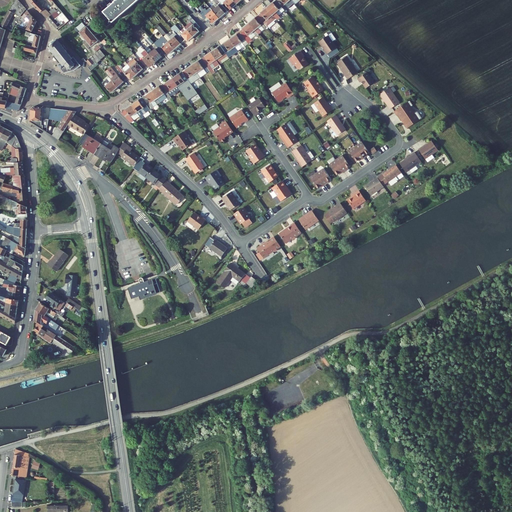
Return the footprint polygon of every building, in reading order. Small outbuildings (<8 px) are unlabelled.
[(14,13),(19,17),(26,9),(18,0),(15,0),(9,10),(14,13)] [(53,0),(28,0),(41,12),(46,7),(39,0),(49,0),(51,2),(53,1),(53,0)] [(112,22),(138,0),(116,0),(114,2),(104,12),(109,17),(103,22),(107,27),(112,22)] [(222,4),(218,0),(213,0),(216,3),(210,8),(212,10),(219,19),(219,18),(225,13),(228,11),(222,4)] [(218,0),(222,4),(224,3),(230,10),(236,4),(232,0),(218,0)] [(282,7),(276,0),(275,0),(267,7),(277,20),(278,20),(280,18),(279,15),(285,10),(282,7)] [(267,7),(258,15),(266,25),(267,25),(269,28),(275,23),(274,21),(276,19),(277,20),(267,7)] [(14,13),(9,10),(0,25),(6,28),(14,13)] [(28,26),(26,29),(32,31),(37,22),(32,17),(27,10),(22,16),(29,23),(28,26)] [(200,13),(208,23),(211,21),(213,24),(219,19),(212,10),(206,16),(204,13),(202,11),(200,13)] [(56,11),(47,19),(56,29),(63,23),(57,17),(59,15),(56,11)] [(69,21),(64,14),(61,17),(66,23),(67,23),(69,21)] [(191,22),(185,27),(193,36),(199,31),(198,30),(200,27),(190,15),(188,18),(191,22)] [(269,28),(266,25),(258,15),(249,23),(258,34),(261,32),(264,29),(266,31),(269,28)] [(29,23),(22,16),(20,19),(28,26),(29,23)] [(244,29),(240,32),(249,43),(251,42),(252,41),(251,39),(248,35),(252,32),(255,36),(257,37),(259,35),(258,34),(249,23),(243,28),(244,29)] [(166,39),(174,49),(183,42),(177,35),(171,40),(168,37),(167,35),(158,24),(155,27),(156,29),(158,31),(166,39)] [(176,33),(180,30),(175,24),(171,27),(176,33)] [(86,27),(79,32),(85,40),(92,34),(86,27)] [(35,34),(28,32),(26,31),(25,35),(29,36),(29,37),(27,45),(38,48),(41,36),(35,34)] [(240,32),(230,39),(238,50),(244,46),(245,46),(249,43),(240,32)] [(85,40),(83,42),(89,49),(98,41),(92,34),(85,40)] [(327,54),(337,48),(328,35),(319,41),(325,49),(324,49),(327,54)] [(154,42),(149,37),(145,41),(149,46),(154,42)] [(48,47),(47,48),(48,48),(49,48),(50,49),(49,50),(48,50),(48,51),(49,52),(50,52),(51,52),(52,52),(52,53),(52,54),(53,53),(56,57),(56,58),(56,59),(57,58),(60,63),(57,65),(64,73),(74,71),(80,66),(77,62),(73,57),(72,58),(70,56),(70,55),(69,56),(66,51),(66,50),(67,49),(63,45),(62,45),(61,45),(58,41),(58,40),(58,39),(57,40),(56,40),(56,41),(49,46),(48,47)] [(166,39),(157,47),(164,54),(166,52),(168,55),(174,49),(166,39)] [(230,39),(220,45),(229,57),(238,51),(238,50),(230,39)] [(24,50),(36,54),(38,48),(27,45),(26,45),(24,50)] [(155,62),(164,54),(157,47),(156,45),(153,47),(155,49),(153,52),(148,47),(145,50),(155,62)] [(220,45),(211,52),(220,65),(229,58),(229,57),(220,45)] [(100,60),(105,55),(100,50),(97,53),(92,56),(98,63),(101,60),(100,60)] [(155,62),(145,50),(142,53),(146,57),(141,62),(145,67),(147,65),(149,67),(155,62)] [(308,64),(305,59),(304,60),(303,57),(304,56),(301,51),(289,59),(293,65),(295,64),(298,68),(300,69),(308,64)] [(211,73),(214,71),(213,69),(220,65),(211,52),(201,58),(211,73)] [(90,66),(88,68),(91,71),(99,64),(98,63),(92,56),(90,58),(94,63),(90,66)] [(347,57),(346,57),(338,62),(337,63),(346,76),(345,76),(348,80),(358,73),(347,57)] [(201,58),(192,65),(197,73),(198,74),(200,77),(207,73),(206,72),(209,70),(211,73),(201,58)] [(145,67),(141,62),(138,59),(136,61),(134,59),(128,64),(137,74),(145,67)] [(130,80),(137,74),(128,64),(122,69),(119,65),(116,68),(126,80),(129,78),(130,80)] [(197,73),(192,65),(182,71),(190,82),(191,84),(193,82),(190,78),(197,73)] [(124,82),(115,71),(111,74),(107,70),(105,72),(109,77),(118,87),(124,82)] [(191,84),(190,82),(182,71),(172,78),(180,89),(183,93),(193,86),(191,84)] [(374,83),(367,72),(358,79),(360,82),(361,82),(366,88),(374,83)] [(193,82),(198,79),(195,76),(198,74),(197,73),(190,78),(193,82)] [(118,87),(109,77),(104,81),(102,83),(105,86),(111,93),(118,87)] [(313,77),(305,82),(305,84),(309,90),(308,91),(313,98),(320,93),(323,90),(320,86),(319,85),(318,86),(317,83),(313,77)] [(172,78),(162,85),(170,96),(173,94),(174,95),(178,92),(177,91),(180,89),(172,78)] [(21,105),(26,89),(21,87),(21,86),(12,82),(10,91),(9,93),(18,96),(15,103),(21,105)] [(287,85),(286,83),(272,93),(279,103),(283,99),(286,97),(287,98),(294,94),(287,85)] [(159,86),(152,91),(160,102),(166,97),(168,100),(172,98),(170,96),(162,85),(159,87),(159,86)] [(400,103),(389,88),(380,94),(390,109),(400,103)] [(160,102),(152,91),(142,98),(150,109),(153,107),(160,102)] [(328,105),(323,97),(315,102),(315,105),(318,110),(318,111),(322,117),(332,110),(328,104),(328,105)] [(132,105),(140,116),(142,119),(144,117),(142,115),(150,110),(150,109),(142,98),(132,105)] [(259,98),(247,106),(254,116),(259,113),(258,111),(265,107),(259,98)] [(408,102),(394,112),(397,116),(398,115),(402,121),(403,120),(404,123),(404,124),(405,126),(407,126),(408,128),(422,118),(417,111),(415,113),(411,106),(408,102)] [(121,113),(131,123),(134,121),(140,116),(132,105),(125,109),(120,112),(121,113)] [(42,125),(43,107),(33,107),(31,110),(30,122),(43,130),(43,125),(42,125)] [(68,125),(74,115),(77,112),(69,110),(51,108),(49,119),(63,121),(59,127),(65,131),(68,125)] [(249,120),(242,110),(230,118),(237,128),(242,125),(241,124),(245,122),(249,120)] [(85,122),(79,118),(74,115),(68,125),(84,135),(85,134),(90,126),(85,123),(85,122)] [(346,130),(336,115),(328,121),(337,135),(346,130)] [(227,136),(233,132),(226,121),(220,125),(221,126),(213,131),(213,133),(215,136),(217,137),(221,142),(222,141),(224,142),(224,140),(225,139),(224,137),(227,135),(227,136)] [(298,141),(286,124),(277,130),(281,135),(283,138),(282,139),(288,148),(298,141)] [(13,132),(6,129),(1,138),(0,139),(0,149),(3,146),(4,146),(6,142),(11,145),(12,146),(16,149),(16,152),(15,153),(14,153),(14,158),(12,158),(11,158),(11,161),(7,160),(7,162),(11,163),(14,163),(23,162),(22,152),(20,144),(18,140),(16,135),(13,132)] [(59,139),(62,134),(56,130),(52,136),(59,140),(59,139)] [(192,143),(188,137),(189,136),(185,130),(173,139),(177,144),(178,143),(183,150),(192,143)] [(95,153),(101,144),(85,134),(84,135),(79,142),(84,145),(85,145),(86,146),(85,148),(89,151),(89,150),(95,153)] [(422,147),(419,149),(425,159),(426,159),(428,162),(434,157),(432,154),(438,150),(432,141),(427,145),(423,147),(422,147)] [(140,158),(131,151),(132,149),(124,142),(119,149),(118,152),(122,155),(121,156),(134,166),(140,158)] [(369,153),(362,142),(355,147),(364,159),(367,156),(366,155),(367,154),(369,153)] [(112,162),(118,152),(119,149),(114,146),(112,150),(101,144),(95,153),(100,157),(99,157),(104,160),(105,158),(107,159),(112,162)] [(265,156),(261,151),(260,152),(258,149),(258,148),(256,144),(246,151),(250,157),(250,158),(254,164),(255,163),(257,162),(265,156)] [(300,164),(302,167),(309,162),(315,159),(310,152),(308,151),(306,153),(301,145),(301,146),(298,147),(292,152),(297,159),(300,164)] [(364,159),(355,147),(349,151),(356,162),(359,160),(360,159),(361,161),(364,159)] [(416,166),(421,162),(415,152),(409,156),(409,157),(405,160),(399,164),(406,173),(409,170),(416,166)] [(194,153),(186,159),(196,173),(199,171),(202,169),(204,168),(194,153)] [(350,166),(342,156),(336,160),(344,172),(347,170),(346,169),(347,168),(350,166)] [(153,169),(143,162),(145,159),(141,157),(140,158),(134,166),(133,168),(139,172),(147,178),(153,169)] [(341,174),(344,172),(336,160),(334,157),(327,162),(336,175),(339,174),(340,173),(341,174)] [(13,176),(24,175),(24,166),(23,162),(14,163),(15,167),(15,168),(1,169),(2,173),(1,174),(0,173),(0,181),(3,183),(6,176),(13,176)] [(278,177),(274,170),(271,164),(261,171),(269,183),(278,177)] [(404,176),(396,165),(378,178),(383,185),(388,182),(395,177),(397,179),(398,180),(404,176)] [(160,188),(166,179),(153,169),(147,178),(160,188)] [(224,183),(220,177),(222,176),(217,169),(205,178),(209,184),(210,183),(211,184),(212,185),(214,185),(214,187),(216,189),(224,183)] [(330,180),(323,169),(317,173),(325,185),(328,183),(327,182),(328,181),(330,180)] [(321,188),(325,185),(317,173),(310,178),(317,189),(319,187),(321,186),(321,188)] [(23,188),(26,188),(24,175),(13,176),(14,186),(23,188)] [(395,177),(388,182),(391,186),(398,181),(397,179),(395,177)] [(383,185),(378,178),(365,187),(371,195),(384,187),(383,185)] [(183,197),(166,181),(159,189),(176,204),(183,197)] [(286,187),(282,181),(272,188),(278,197),(279,197),(282,201),(291,194),(288,190),(287,189),(286,187)] [(20,204),(27,207),(27,205),(26,188),(23,188),(14,186),(4,183),(3,190),(4,190),(17,193),(20,194),(20,204)] [(347,200),(353,209),(366,200),(359,190),(353,194),(354,196),(347,200)] [(240,204),(231,192),(222,198),(225,202),(231,210),(232,209),(238,205),(239,205),(240,204)] [(16,217),(27,218),(27,207),(20,204),(13,201),(5,197),(2,195),(1,195),(0,196),(0,198),(3,199),(2,201),(12,205),(12,209),(16,209),(16,217)] [(335,208),(324,215),(330,224),(334,221),(335,221),(347,213),(340,203),(334,207),(335,208)] [(247,212),(244,207),(234,214),(236,218),(237,217),(241,223),(242,223),(245,227),(252,222),(249,218),(250,217),(247,212)] [(314,214),(312,210),(298,220),(306,230),(319,221),(314,214)] [(199,230),(206,220),(203,217),(202,218),(201,217),(194,212),(188,221),(199,230)] [(20,229),(27,229),(27,220),(21,219),(21,224),(21,225),(17,225),(18,224),(14,224),(14,227),(21,227),(20,229)] [(301,233),(294,223),(290,225),(291,226),(287,228),(287,229),(284,231),(284,230),(279,234),(286,243),(292,239),(293,240),(296,238),(296,237),(301,233)] [(0,228),(1,229),(8,233),(8,232),(6,230),(7,229),(3,227),(3,226),(2,226),(0,224),(0,228)] [(20,238),(26,238),(27,229),(20,229),(21,227),(14,227),(14,236),(15,236),(20,238)] [(15,242),(26,249),(26,238),(20,238),(15,236),(15,242)] [(209,247),(215,239),(210,236),(204,244),(209,247)] [(14,251),(25,257),(26,249),(15,242),(12,241),(6,237),(4,241),(1,239),(0,239),(0,246),(7,250),(13,254),(14,251)] [(280,247),(274,238),(266,243),(265,243),(261,245),(261,246),(263,251),(264,250),(265,250),(268,255),(273,251),(275,252),(277,250),(277,249),(280,247)] [(222,256),(227,248),(215,239),(209,247),(222,256)] [(56,271),(68,255),(60,249),(51,261),(50,260),(47,264),(56,271)] [(22,272),(23,272),(24,262),(16,258),(15,260),(11,258),(10,260),(5,257),(3,261),(3,262),(11,267),(11,266),(22,272)] [(0,267),(21,279),(23,272),(22,272),(11,266),(11,267),(3,262),(3,261),(0,259),(0,267)] [(230,280),(237,284),(239,281),(240,281),(242,279),(243,280),(241,283),(244,286),(247,283),(251,277),(231,263),(217,282),(224,288),(230,280)] [(69,285),(68,285),(67,295),(75,296),(78,276),(66,275),(65,283),(68,283),(69,283),(69,285)] [(140,283),(128,287),(132,299),(140,296),(141,299),(156,294),(153,285),(157,283),(155,278),(155,276),(144,279),(143,279),(143,278),(142,278),(141,278),(140,278),(140,279),(139,279),(139,280),(139,281),(140,281),(140,283)] [(252,287),(257,281),(252,277),(251,277),(247,283),(249,285),(252,287)] [(13,292),(19,293),(20,286),(9,284),(9,288),(10,292),(13,292)] [(12,299),(18,300),(19,293),(13,292),(10,292),(9,288),(6,287),(6,290),(0,288),(0,295),(6,298),(12,299)] [(59,310),(65,302),(50,292),(46,299),(50,301),(52,303),(50,305),(49,308),(62,317),(65,313),(59,310)] [(6,302),(18,306),(18,300),(12,299),(6,298),(0,295),(0,299),(6,303),(6,302)] [(82,307),(69,298),(67,302),(68,303),(79,310),(82,307)] [(5,307),(17,311),(18,306),(6,302),(6,303),(5,307)] [(49,308),(40,302),(36,309),(45,316),(46,314),(47,312),(54,317),(53,319),(52,320),(54,322),(58,317),(64,321),(65,319),(62,317),(49,308)] [(5,312),(16,318),(17,311),(5,307),(0,304),(0,303),(0,308),(5,311),(5,312)] [(74,312),(76,308),(68,303),(66,306),(71,310),(74,312)] [(0,315),(15,324),(16,318),(5,312),(5,311),(0,308),(0,315)] [(49,318),(45,316),(36,309),(34,320),(38,322),(42,325),(44,323),(47,324),(48,322),(51,324),(49,326),(63,335),(66,330),(54,322),(52,320),(49,318)] [(51,343),(52,342),(64,350),(70,354),(71,355),(76,347),(58,335),(53,332),(44,326),(42,325),(38,322),(37,325),(38,326),(35,331),(37,332),(43,336),(42,337),(51,343)] [(11,337),(0,330),(0,341),(6,345),(11,337)] [(24,472),(26,456),(15,455),(13,468),(12,475),(26,478),(27,472),(24,472)] [(23,502),(26,481),(16,480),(12,502),(22,502),(23,502)]
